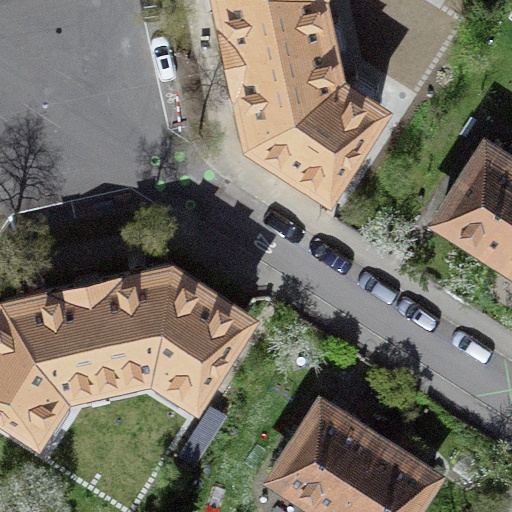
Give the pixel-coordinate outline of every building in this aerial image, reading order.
[(328,185),(379,103),(337,76),(319,0),(221,0),(222,2),(244,102),(251,135),(328,185)] [(511,224),(511,158),(487,142),(440,215),(467,233),(495,251),(511,224)] [(511,224),(495,251),(511,261),(511,224)] [(5,298),(0,305),(0,402),(37,426),(64,383),(151,363),(194,392),(247,311),(171,261),(142,267),(52,287),(5,298)] [(350,418),(322,400),(275,473),(331,508),(377,435),(350,418)] [(405,453),(377,435),(331,508),(336,511),(406,511),(433,471),(405,453)]
